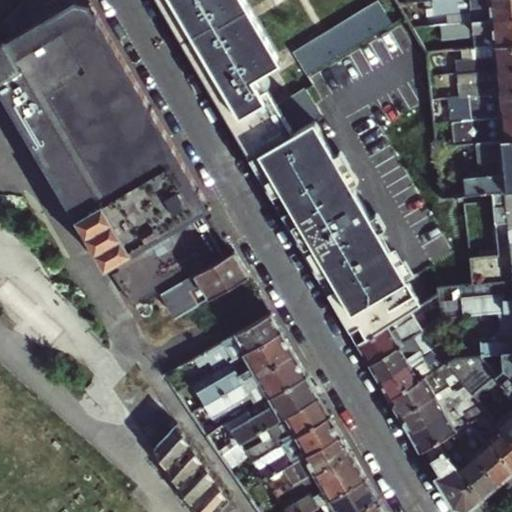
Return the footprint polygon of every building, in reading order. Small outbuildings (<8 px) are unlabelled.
[(198,188),(96,13),(97,13),(90,2),(84,0),(72,0),(57,9),(0,42),(0,88),(93,249),(105,269),(115,263),(119,269),(112,273),(135,307),(160,293),(233,251),(211,215),(210,215),(207,209),(210,207),(199,188),(198,188)] [(287,61),(251,0),(157,0),(249,156),(291,132),(259,78),(287,61)] [(500,18),(511,16),(511,0),(431,0),(426,1),(427,9),(433,9),(434,15),(472,11),(473,21),(500,18)] [(435,25),(473,21),(472,11),(434,15),(433,9),(427,9),(429,26),(435,25)] [(499,44),(511,43),(511,16),(500,18),(473,21),(435,25),(436,40),(475,36),(476,47),(499,44)] [(504,69),(511,68),(511,43),(499,44),(476,47),(464,48),(465,59),(449,61),(450,75),(485,71),(504,69)] [(449,61),(465,59),(464,48),(448,50),(449,61)] [(507,93),(511,92),(511,68),(504,69),(485,71),(450,75),(452,88),(433,90),(434,101),(461,98),(507,93)] [(508,116),(511,116),(511,92),(507,93),(461,98),(464,121),(481,119),(508,116)] [(509,140),(511,139),(511,116),(508,116),(481,119),(482,129),(465,131),(444,133),(443,123),(437,123),(440,147),(479,143),(509,140)] [(418,308),(422,306),(314,119),(291,132),(249,156),(359,344),(389,326),(418,308)] [(465,131),(482,129),(481,119),(464,121),(465,131)] [(511,191),(511,139),(509,140),(479,143),(483,175),(458,178),(457,174),(443,175),(447,200),(495,194),(511,191)] [(511,280),(511,191),(495,194),(501,254),(472,257),(475,284),(505,281),(511,280)] [(176,317),(199,303),(191,289),(202,283),(204,287),(200,290),(203,294),(202,295),(204,300),(248,274),(235,250),(233,251),(160,293),(176,317)] [(511,311),(511,280),(505,281),(506,294),(464,298),(464,304),(443,306),(445,319),(502,312),(511,311)] [(370,364),(402,345),(427,330),(434,326),(445,319),(443,306),(441,295),(438,296),(422,306),(418,308),(421,313),(391,330),(389,326),(359,344),(370,364)] [(511,351),(511,311),(502,312),(504,337),(483,339),(484,355),(511,351)] [(234,359),(261,343),(282,331),(271,313),(184,364),(189,373),(195,370),(196,372),(230,352),(234,359)] [(381,381),(396,372),(444,343),(434,326),(427,330),(402,345),(370,364),(381,381)] [(206,404),(233,389),(275,365),(295,353),(282,331),(261,343),(234,359),(232,360),(237,369),(199,391),(206,404)] [(391,399),(419,382),(443,368),(438,360),(449,353),(444,343),(396,372),(381,381),(391,399)] [(511,351),(484,355),(481,355),(486,361),(504,382),(511,391),(511,351)] [(256,404),(271,395),(307,374),(295,353),(275,365),(233,389),(206,404),(214,417),(251,396),(256,404)] [(511,438),(511,391),(504,382),(486,361),(481,355),(460,357),(449,364),(462,379),(467,385),(475,395),(487,386),(510,412),(498,422),(511,438)] [(401,416),(431,398),(437,395),(462,379),(449,364),(443,368),(419,382),(391,399),(401,416)] [(267,427),(302,407),(320,396),(307,374),(271,395),(275,402),(233,427),(242,441),(258,432),(267,427)] [(437,395),(440,400),(467,385),(462,379),(437,395)] [(411,434),(428,423),(458,406),(466,401),(475,395),(467,385),(440,400),(437,395),(431,398),(401,416),(411,434)] [(498,422),(510,412),(487,386),(475,395),(482,404),(484,406),(498,422)] [(284,443),(307,429),(331,415),(320,396),(302,407),(267,427),(274,438),(271,441),(274,448),(284,443)] [(511,469),(511,438),(498,422),(484,406),(482,404),(475,410),(466,401),(458,406),(466,415),(472,422),(478,430),(494,448),(511,469)] [(455,432),(458,430),(454,422),(466,415),(458,406),(428,423),(411,434),(421,451),(436,442),(455,432)] [(285,468),(287,467),(331,441),(343,435),(331,415),(307,429),(284,443),(287,449),(264,463),(260,456),(255,460),(267,478),(285,468)] [(228,496),(179,422),(149,442),(195,511),(215,511),(228,498),(228,496)] [(455,432),(463,442),(478,430),(472,422),(458,430),(455,432)] [(500,485),(511,473),(511,469),(494,448),(478,430),(463,442),(500,485)] [(260,456),(269,451),(258,432),(242,441),(255,460),(260,456)] [(484,498),(500,485),(463,442),(455,432),(436,442),(446,453),(478,491),(484,498)] [(303,480),(315,473),(353,452),(343,435),(331,441),(287,467),(285,468),(295,485),(303,480)] [(469,511),(484,498),(478,491),(446,453),(436,442),(421,451),(439,482),(454,507),(469,511)] [(260,456),(264,463),(287,449),(284,443),(274,448),(269,451),(260,456)] [(309,511),(331,499),(368,478),(353,452),(315,473),(324,488),(314,494),(311,489),(309,490),(285,503),(290,511),(309,511)] [(314,494),(324,488),(315,473),(303,480),(309,490),(311,489),(314,494)] [(358,511),(381,499),(368,478),(331,499),(338,511),(332,511),(358,511)] [(387,511),(381,499),(358,511),(387,511)]
